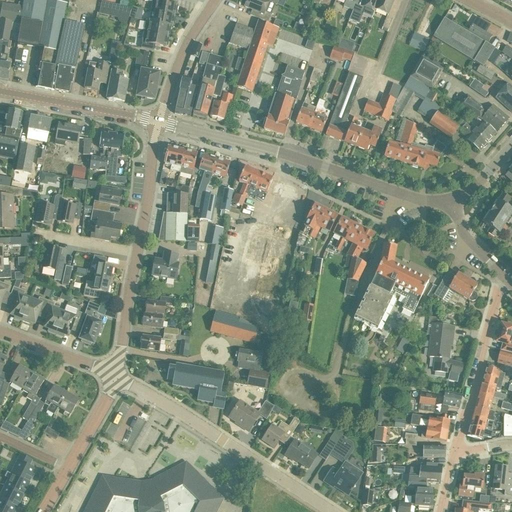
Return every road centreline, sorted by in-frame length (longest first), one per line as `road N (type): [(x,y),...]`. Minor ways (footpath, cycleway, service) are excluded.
road 1 (tertiary): [(451,201),(157,122)]
road 2 (residential): [(329,511),(113,377)]
road 3 (residential): [(454,451),(491,311),(508,279)]
road 4 (tertiary): [(157,122),(0,91)]
road 5 (residential): [(42,511),(113,377)]
road 6 (residential): [(157,122),(188,41),(215,0)]
road 7 (residential): [(136,253),(157,122)]
road 8 (residential): [(113,377),(136,253)]
road 9 (residential): [(358,115),(404,0)]
road 10 (residential): [(113,377),(0,333)]
